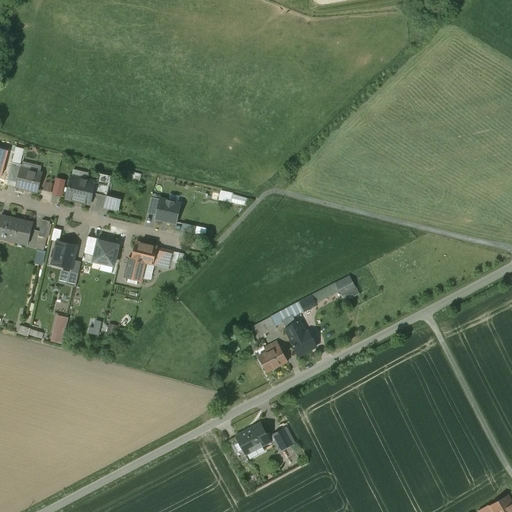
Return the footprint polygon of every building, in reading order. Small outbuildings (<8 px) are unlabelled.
[(0,173),(7,175),(13,148),(0,145),(0,173)] [(42,174),(21,169),(17,187),(38,192),(42,174)] [(89,173),(74,170),(72,177),(71,177),(66,198),(76,201),(82,203),(82,202),(90,204),(95,182),(87,180),(89,173)] [(45,188),(54,191),(56,183),(48,180),(45,188)] [(222,200),(252,205),(254,195),(223,191),(222,200)] [(120,201),(107,198),(105,208),(118,211),(120,201)] [(148,214),(157,216),(161,200),(152,198),(148,214)] [(181,204),(161,199),(161,200),(157,216),(156,219),(176,224),(181,204)] [(17,220),(1,216),(0,219),(0,234),(10,237),(9,240),(28,244),(32,229),(16,225),(17,220)] [(41,235),(52,237),(56,221),(45,218),(41,235)] [(187,221),(185,229),(208,235),(210,228),(187,221)] [(119,246),(99,241),(94,261),(114,266),(119,246)] [(77,246),(57,242),(52,264),(72,269),(77,246)] [(157,247),(137,242),(133,260),(129,259),(125,277),(142,281),(146,264),(152,265),(157,247)] [(46,263),(49,250),(40,248),(37,261),(46,263)] [(350,276),(336,284),(341,294),(352,289),(355,287),(350,276)] [(333,284),(312,296),(316,303),(337,292),(333,284)] [(316,303),(312,296),(271,317),(276,326),(283,323),(294,317),(317,305),(316,303)] [(55,341),(67,342),(70,315),(58,314),(55,341)] [(276,326),(271,317),(265,320),(271,331),(277,328),(276,326)] [(306,333),(300,322),(297,323),(294,317),(283,323),(287,329),(286,329),(292,341),(291,341),(299,356),(316,347),(308,332),(306,333)] [(271,331),(265,320),(259,324),(265,334),(271,331)] [(110,323),(110,332),(119,333),(120,324),(110,323)] [(20,332),(31,335),(33,327),(22,324),(20,332)] [(265,334),(259,324),(252,327),(259,340),(266,336),(265,334)] [(45,338),(47,332),(34,328),(32,334),(45,338)] [(277,341),(265,348),(267,352),(258,357),(267,373),(288,361),(277,341)] [(252,428),(237,437),(247,455),(256,450),(271,442),(260,423),(252,428)] [(282,430),(274,434),(283,450),(290,446),(282,430)] [(511,511),(511,502),(508,496),(490,507),(489,505),(479,511),(478,511),(511,511)]
